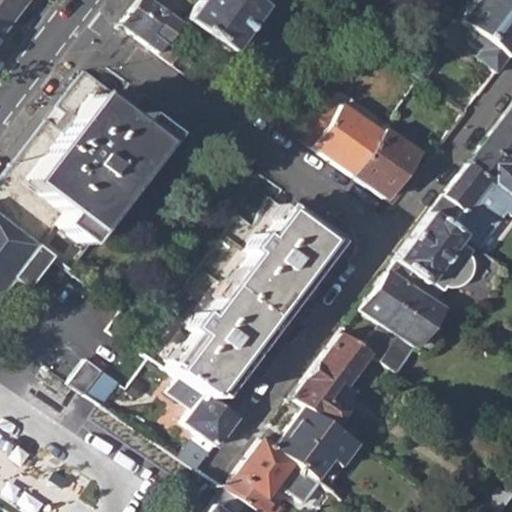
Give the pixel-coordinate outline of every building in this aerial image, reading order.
[(0,0),(0,28),(21,0),(0,0)] [(147,31),(160,40),(172,24),(139,0),(132,0),(128,6),(152,24),(147,31)] [(258,0),(194,0),(181,18),(226,50),(258,6),(256,4),(258,0)] [(491,71),(511,44),(511,0),(470,0),(456,19),(468,28),(465,32),(466,41),(475,49),(475,60),(491,71)] [(115,23),(168,62),(175,52),(160,40),(147,31),(152,24),(128,6),(115,23)] [(345,66),(353,72),(370,49),(362,42),(345,66)] [(410,46),(395,66),(412,80),(416,83),(432,62),(410,46)] [(46,255),(67,271),(121,200),(113,194),(131,171),(139,177),(172,133),(82,67),(0,173),(0,219),(18,234),(46,255)] [(294,137),(345,173),(374,133),(324,97),(294,137)] [(511,168),(506,164),(511,156),(511,97),(463,161),(501,191),(511,199),(511,168)] [(345,173),(379,198),(410,154),(376,129),(374,133),(345,173)] [(463,161),(426,211),(455,233),(457,234),(456,235),(472,246),(500,210),(507,215),(511,207),(511,199),(501,191),(463,161)] [(181,385),(212,406),(332,248),(262,196),(252,220),(247,226),(232,215),(130,348),(171,377),(181,385)] [(380,270),(413,293),(423,280),(453,240),(456,235),(457,234),(455,233),(426,211),(380,270)] [(0,219),(0,287),(7,278),(21,288),(46,255),(18,234),(0,219)] [(449,287),(458,283),(459,282),(467,269),(465,254),(468,251),(453,240),(423,280),(437,291),(440,287),(449,287)] [(362,352),(389,370),(406,347),(416,353),(424,352),(430,342),(428,335),(419,328),(433,308),(413,293),(380,270),(351,308),(372,323),(354,347),(362,352)] [(296,404),(325,424),(351,390),(340,382),(362,352),(354,347),(332,333),(284,396),(296,404)] [(66,384),(84,396),(100,372),(82,361),(66,384)] [(84,396),(100,407),(116,383),(100,372),(84,396)] [(173,418),(189,430),(171,455),(189,467),(228,417),(212,406),(181,385),(171,377),(161,390),(182,406),(173,418)] [(425,410),(434,417),(442,406),(432,400),(425,410)] [(284,461),(308,478),(322,459),(333,466),(351,442),(325,424),(296,404),(264,446),(284,461)] [(252,438),(216,485),(256,511),(269,511),(274,506),(259,495),(270,480),(298,502),(313,482),(308,478),(284,461),(264,446),(252,438)] [(511,455),(468,511),(494,511),(511,489),(511,455)] [(216,511),(203,502),(196,511),(216,511)]
